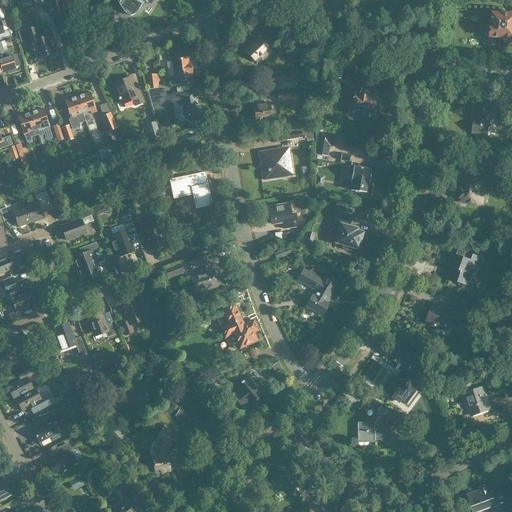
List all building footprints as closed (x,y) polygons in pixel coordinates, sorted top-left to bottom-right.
[(26,14),(33,12),(30,5),(35,4),(33,0),(25,0),(28,6),(23,8),(26,14)] [(39,0),(33,0),(35,4),(30,5),(33,12),(37,10),(36,6),(41,4),(39,0)] [(50,0),(54,15),(63,13),(59,0),(50,0)] [(59,0),(63,13),(83,8),(81,0),(59,0)] [(118,0),(117,2),(116,0),(113,5),(118,9),(119,6),(122,10),(124,13),(126,14),(128,16),(130,16),(132,16),(134,15),(137,13),(140,8),(141,4),(142,5),(145,1),(147,2),(151,4),(153,0),(118,0)] [(106,23),(114,11),(108,7),(100,19),(106,23)] [(492,26),(487,25),(486,25),(485,35),(491,36),(491,37),(511,38),(511,14),(493,13),(492,26)] [(3,32),(0,21),(0,39),(11,36),(9,30),(3,32)] [(46,56),(47,56),(40,32),(38,33),(36,27),(18,33),(22,46),(28,44),(31,54),(34,52),(37,59),(41,58),(42,59),(45,58),(46,56)] [(52,29),(40,32),(47,56),(56,54),(50,36),(53,35),(52,29)] [(260,38),(246,51),(257,63),(261,59),(259,57),(269,48),(260,38)] [(0,42),(0,65),(2,73),(7,71),(8,74),(15,72),(14,69),(15,69),(14,67),(19,65),(16,55),(11,57),(11,56),(10,56),(9,52),(4,53),(0,42)] [(171,59),(173,76),(169,77),(170,86),(192,83),(189,64),(188,64),(187,57),(171,59)] [(146,88),(158,87),(157,74),(145,75),(146,88)] [(294,75),(274,78),(276,90),(296,88),(296,86),(306,85),(305,75),(294,76),(294,75)] [(145,103),(137,84),(135,85),(131,76),(112,84),(121,106),(132,102),(134,107),(145,103)] [(158,87),(146,88),(147,90),(153,111),(165,96),(164,88),(158,88),(158,87)] [(297,89),(276,92),(278,102),(298,99),(297,89)] [(368,117),(369,109),(375,110),(376,109),(378,110),(380,109),(381,102),(380,101),(377,100),(378,94),(371,93),(371,92),(363,91),(363,92),(351,90),(350,98),(356,99),(355,107),(357,107),(356,115),(368,117)] [(199,106),(194,103),(193,91),(170,94),(171,100),(176,103),(182,102),(182,104),(179,108),(180,116),(191,124),(199,113),(199,106)] [(87,94),(76,98),(81,114),(89,111),(90,114),(94,112),(87,94)] [(81,114),(76,98),(63,102),(70,121),(75,119),(74,116),(81,114)] [(102,98),(94,102),(97,108),(105,105),(102,98)] [(269,103),(252,106),(255,124),(272,122),(269,103)] [(487,136),(487,135),(491,109),(476,107),(472,133),(475,133),(475,134),(475,135),(476,136),(476,137),(477,137),(478,138),(479,139),(480,139),(481,139),(482,139),(483,139),(484,139),(485,138),(485,137),(486,137),(487,136)] [(38,137),(43,135),(44,140),(51,138),(41,110),(29,114),(37,135),(38,137)] [(495,121),(503,122),(504,111),(497,110),(495,121)] [(100,118),(107,133),(117,128),(110,113),(100,118)] [(16,119),(25,144),(31,142),(29,138),(37,135),(29,114),(16,119)] [(336,123),(324,120),(323,127),(335,130),(336,123)] [(156,122),(146,124),(151,142),(161,139),(156,122)] [(53,127),(58,142),(64,140),(59,125),(53,127)] [(62,128),(67,142),(73,140),(68,126),(62,128)] [(301,130),(285,132),(286,140),(302,137),(301,130)] [(318,133),(315,155),(327,157),(329,146),(334,147),(336,136),(318,133)] [(166,154),(172,153),(177,152),(178,157),(201,152),(198,136),(171,147),(170,146),(165,147),(166,154)] [(0,148),(10,145),(8,137),(0,139),(0,148)] [(162,140),(146,146),(147,151),(164,147),(162,140)] [(20,144),(15,146),(21,164),(27,162),(20,144)] [(14,146),(6,148),(11,161),(18,158),(14,146)] [(288,148),(260,153),(261,162),(260,163),(260,165),(260,167),(260,168),(261,170),(263,171),(264,180),(292,175),(288,148)] [(77,170),(84,168),(82,160),(75,163),(77,170)] [(71,163),(63,166),(51,170),(54,177),(66,172),(73,170),(71,163)] [(369,176),(370,169),(350,166),(349,174),(351,174),(350,181),(352,182),(350,191),(355,191),(355,192),(360,193),(361,192),(365,193),(367,184),(368,184),(368,182),(369,182),(370,176),(369,176)] [(493,167),(489,188),(502,191),(506,169),(493,167)] [(323,187),(325,176),(317,175),(315,185),(323,187)] [(485,191),(481,190),(483,180),(474,178),(474,177),(470,176),(469,177),(466,177),(466,179),(464,179),(462,191),(460,192),(459,195),(461,196),(460,201),(477,205),(477,204),(482,205),(485,191)] [(201,180),(185,184),(192,208),(207,204),(201,180)] [(25,206),(32,223),(44,218),(42,212),(46,210),(45,207),(55,203),(50,192),(44,194),(46,199),(25,206)] [(271,223),(271,225),(272,224),(271,223),(282,221),(283,229),(298,227),(296,214),(291,215),(289,204),(268,208),(270,216),(267,216),(268,223),(271,223)] [(32,223),(25,206),(12,211),(18,228),(32,223)] [(5,208),(0,209),(0,211),(4,222),(10,220),(5,208)] [(74,215),(76,221),(61,227),(66,241),(86,233),(81,220),(94,215),(92,209),(74,215)] [(363,233),(357,231),(357,229),(348,227),(351,216),(337,212),(335,221),(341,223),(336,243),(343,245),(342,249),(351,251),(352,247),(358,249),(358,247),(360,248),(362,241),(360,241),(363,233)] [(121,218),(126,230),(112,236),(114,243),(112,244),(115,250),(116,249),(119,257),(134,251),(129,236),(135,234),(132,224),(129,215),(121,218)] [(216,219),(204,222),(208,234),(219,231),(216,219)] [(157,226),(143,231),(139,221),(132,224),(135,234),(138,239),(144,237),(150,252),(165,247),(157,226)] [(310,249),(314,234),(305,231),(301,246),(310,249)] [(76,265),(78,270),(96,263),(91,251),(98,248),(96,242),(84,247),(86,253),(73,258),(73,259),(72,261),(74,265),(76,265)] [(273,252),(276,260),(291,254),(288,247),(273,252)] [(458,249),(456,254),(453,253),(448,267),(453,269),(449,279),(465,285),(471,269),(473,270),(478,256),(458,249)] [(113,253),(107,256),(111,268),(117,265),(113,253)] [(0,273),(0,274),(19,266),(14,255),(5,259),(3,254),(0,255),(0,273)] [(207,271),(205,265),(208,264),(204,255),(189,261),(192,270),(196,268),(198,274),(190,276),(195,293),(218,286),(213,269),(207,271)] [(100,275),(96,263),(78,270),(79,274),(78,276),(79,280),(82,281),(82,282),(100,275)] [(181,264),(176,265),(165,269),(168,278),(184,272),(181,264)] [(297,279),(302,283),(316,291),(314,296),(312,295),(306,306),(322,316),(328,305),(326,303),(338,282),(325,275),(322,281),(303,269),(297,279)] [(12,279),(2,282),(0,283),(0,286),(1,289),(4,288),(7,295),(9,294),(12,300),(31,293),(26,281),(14,285),(12,279)] [(12,300),(14,307),(11,309),(12,313),(9,314),(11,321),(24,317),(22,311),(35,306),(31,293),(12,300)] [(133,300),(134,302),(141,320),(141,319),(150,316),(154,327),(167,322),(160,305),(151,308),(147,295),(133,300)] [(457,296),(451,311),(434,303),(426,322),(436,326),(447,330),(450,324),(455,326),(460,315),(464,317),(471,302),(457,296)] [(121,307),(127,321),(120,324),(124,336),(134,333),(131,325),(142,321),(141,319),(141,320),(134,302),(121,307)] [(172,303),(164,306),(168,316),(176,313),(172,303)] [(239,347),(255,340),(251,331),(257,328),(254,321),(248,323),(249,325),(244,327),(233,304),(222,309),(223,310),(214,314),(227,344),(236,340),(239,347)] [(112,323),(105,326),(100,312),(87,317),(94,337),(106,332),(108,338),(116,335),(112,323)] [(80,337),(73,340),(67,324),(53,330),(58,343),(61,351),(75,346),(78,354),(79,358),(87,355),(80,337)] [(15,356),(25,350),(32,347),(26,336),(9,345),(10,346),(0,351),(0,367),(16,359),(15,356)] [(137,350),(127,354),(129,359),(139,355),(137,350)] [(14,400),(16,399),(33,390),(27,379),(35,375),(28,363),(15,370),(20,381),(7,388),(14,400)] [(401,400),(407,404),(429,374),(413,363),(405,374),(402,372),(397,379),(393,376),(384,388),(394,396),(393,397),(400,402),(401,400)] [(247,377),(236,386),(240,392),(233,398),(240,406),(247,401),(250,405),(262,396),(247,377)] [(483,387),(472,391),(470,384),(462,387),(464,393),(463,393),(466,403),(468,403),(472,415),(490,409),(483,387)] [(44,406),(40,399),(35,389),(33,390),(16,399),(22,411),(36,404),(38,409),(44,406)] [(218,410),(192,393),(185,403),(211,421),(218,410)] [(42,416),(45,423),(32,430),(39,442),(58,432),(53,422),(68,414),(63,404),(42,416)] [(385,427),(393,413),(381,406),(376,414),(379,416),(375,423),(358,423),(358,441),(375,440),(375,438),(381,438),(381,439),(404,453),(410,442),(385,427)] [(164,425),(155,441),(161,445),(160,447),(159,453),(159,456),(152,457),(154,473),(170,471),(167,455),(166,453),(166,452),(168,448),(169,449),(177,434),(164,425)] [(117,444),(124,438),(117,430),(110,436),(117,444)] [(446,450),(442,443),(433,448),(436,455),(446,450)] [(71,465),(77,462),(67,444),(57,450),(60,455),(47,461),(54,474),(71,465)] [(431,456),(425,445),(421,448),(427,458),(431,456)] [(3,482),(0,483),(0,499),(10,495),(3,482)] [(478,511),(502,503),(504,508),(511,505),(511,485),(499,490),(497,484),(467,495),(473,511),(478,511)] [(120,490),(128,501),(113,511),(137,511),(138,511),(129,500),(133,496),(125,486),(120,490)] [(99,511),(98,509),(92,498),(82,503),(86,511),(99,511)]
